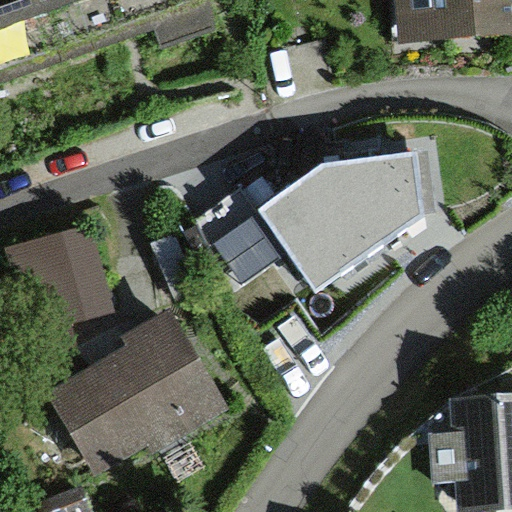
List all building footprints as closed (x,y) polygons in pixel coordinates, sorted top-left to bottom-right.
[(196,0),(0,0),(0,85),(198,12),(196,0)] [(511,0),(394,0),(399,47),(511,37),(511,0)] [(323,183),(267,220),(317,295),(418,223),(411,168),(323,183)] [(102,311),(78,238),(20,258),(44,330),(102,311)] [(163,337),(46,404),(89,478),(205,412),(163,337)] [(511,511),(511,407),(451,410),(452,453),(428,454),(429,487),(456,487),(456,511),(511,511)]
